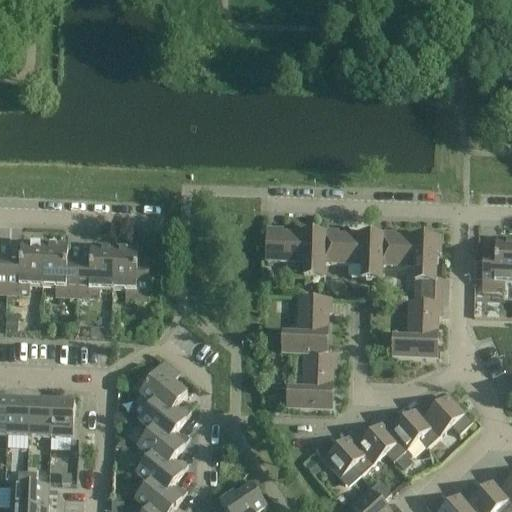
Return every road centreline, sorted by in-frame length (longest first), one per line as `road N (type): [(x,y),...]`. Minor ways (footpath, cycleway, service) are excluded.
road 1 (residential): [(201,511),(209,385),(163,345),(99,387)]
road 2 (residential): [(270,206),(460,213)]
road 3 (residential): [(318,428),(344,418),(357,398),(396,399),(466,366)]
road 4 (residential): [(0,216),(160,224)]
road 5 (residential): [(466,366),(458,348),(460,213)]
road 6 (residential): [(99,387),(89,511)]
